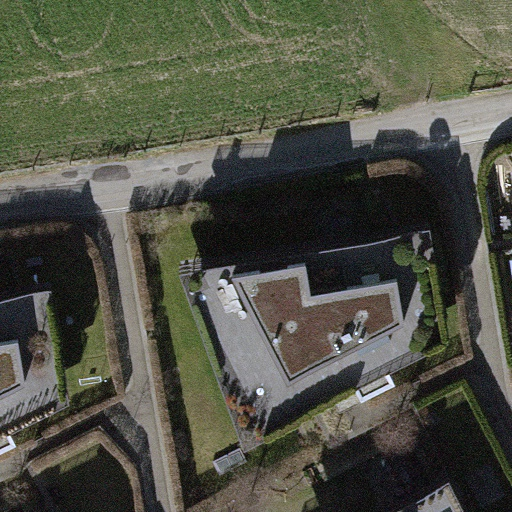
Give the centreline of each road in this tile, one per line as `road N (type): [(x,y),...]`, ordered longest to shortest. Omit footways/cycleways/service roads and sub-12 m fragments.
road 1 (residential): [(0,208),(511,116)]
road 2 (unknown): [(258,511),(310,492),(511,367)]
